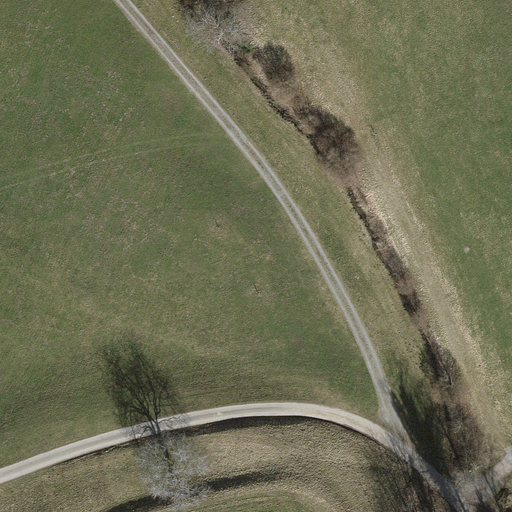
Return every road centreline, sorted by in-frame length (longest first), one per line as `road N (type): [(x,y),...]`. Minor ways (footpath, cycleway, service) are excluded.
road 1 (track): [(0,485),(147,431),(273,412),(344,417),(470,506),(511,464)]
road 2 (track): [(396,452),(375,372),(295,220),(121,0)]
